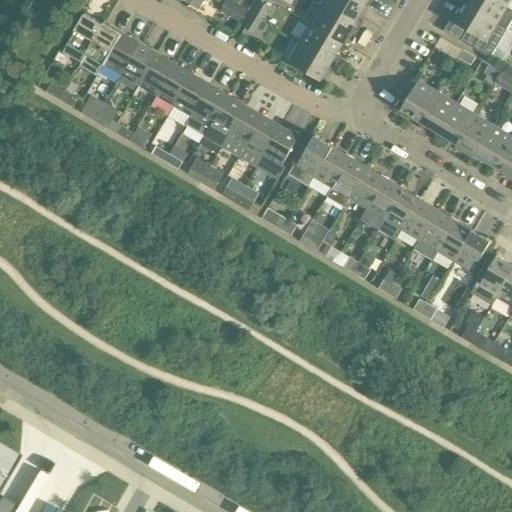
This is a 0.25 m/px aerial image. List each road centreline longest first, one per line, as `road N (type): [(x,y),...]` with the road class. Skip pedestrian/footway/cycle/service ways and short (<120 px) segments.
road 1 (unclassified): [(227,511),(0,378)]
road 2 (residential): [(345,104),(170,0)]
road 3 (residential): [(345,104),(511,189)]
